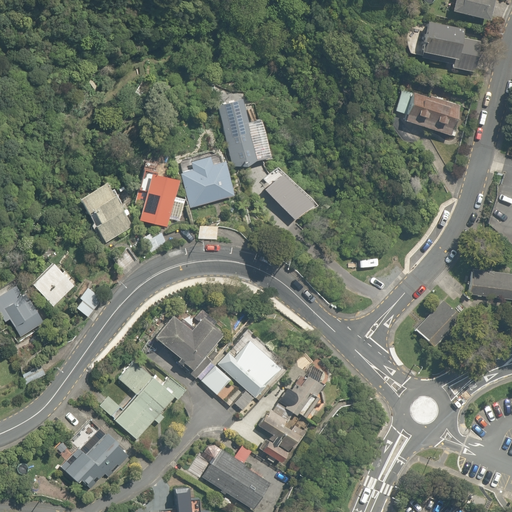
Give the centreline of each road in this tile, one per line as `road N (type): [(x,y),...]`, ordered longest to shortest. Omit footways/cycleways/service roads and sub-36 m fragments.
road 1 (residential): [(0,434),(53,398),(132,293),(169,266),(215,260),(254,267),(351,344)]
road 2 (residential): [(351,344),(453,231),(511,30)]
road 3 (residential): [(207,412),(150,475),(91,511)]
